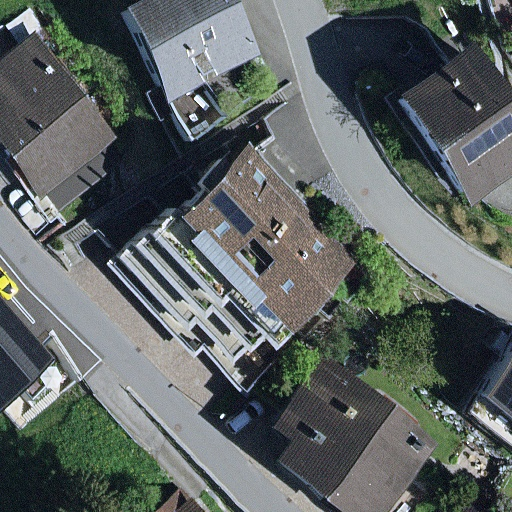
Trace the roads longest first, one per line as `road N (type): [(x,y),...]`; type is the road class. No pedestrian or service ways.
road 1 (residential): [(0,221),(92,331),(272,511)]
road 2 (residential): [(311,0),(332,101),(395,200),(444,252),(511,278)]
